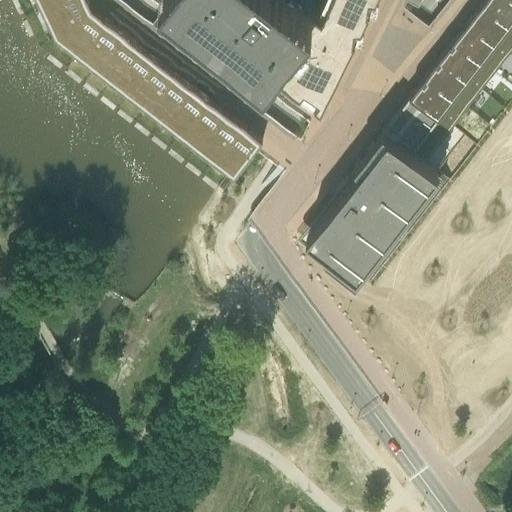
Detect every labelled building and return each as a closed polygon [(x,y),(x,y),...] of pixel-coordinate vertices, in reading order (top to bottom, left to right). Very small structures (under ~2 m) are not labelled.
[(88,0),(55,0),(41,7),(43,11),(52,30),(54,35),(92,5),(92,4),(91,5),(88,0)] [(184,0),(195,8),(192,12),(195,14),(197,10),(320,106),(346,54),(350,57),(352,54),(348,51),(355,37),(352,36),(354,25),(360,26),(369,8),(367,8),(367,0),(326,0),(321,12),(305,0),(184,0)] [(343,0),(281,126),(312,149),(427,0),(343,0)] [(511,0),(480,0),(479,2),(484,6),(511,27),(511,0)] [(471,12),(465,20),(470,24),(507,54),(511,47),(511,27),(484,6),(479,2),(471,12)] [(92,5),(54,35),(59,39),(76,52),(78,54),(107,18),(92,6),(93,6),(92,5)] [(107,18),(78,54),(80,55),(93,65),(96,67),(124,31),(109,20),(110,19),(109,18),(108,19),(107,18)] [(457,30),(451,38),(456,42),(494,71),(500,63),(507,54),(470,24),(465,20),(457,30)] [(124,31),(96,67),(97,69),(110,78),(113,80),(141,44),(126,33),(127,32),(126,31),(125,32),(124,31)] [(443,48),(437,56),(442,60),(480,89),(494,71),(456,42),(451,38),(443,48)] [(141,44),(113,80),(114,82),(127,92),(130,94),(158,57),(143,46),(144,45),(143,45),(142,45),(141,44)] [(429,66),(423,74),(428,78),(466,106),(480,89),(442,60),(437,56),(429,66)] [(158,57),(130,94),(131,95),(144,105),(147,107),(175,71),(160,59),(161,59),(160,58),(159,58),(158,57)] [(175,71),(147,107),(148,108),(161,118),(164,120),(192,84),(178,73),(178,72),(177,71),(176,72),(175,71)] [(415,84),(409,92),(414,96),(452,125),(466,106),(428,78),(423,74),(415,84)] [(192,84),(164,120),(166,122),(178,131),(181,133),(209,97),(195,86),(195,85),(194,84),(193,85),(192,84)] [(401,102),(395,110),(400,114),(438,143),(452,125),(414,96),(409,92),(401,102)] [(209,97),(181,133),(183,135),(195,145),(198,147),(226,110),(212,99),(211,98),(210,98),(209,97)] [(226,110),(198,147),(200,148),(212,158),(215,160),(243,124),(229,112),(228,111),(227,112),(226,110)] [(387,120),(381,128),(386,132),(387,131),(424,160),(425,159),(438,143),(400,114),(395,110),(387,120)] [(243,124),(215,160),(217,161),(229,171),(234,175),(256,147),(262,138),(246,126),(246,125),(245,124),(245,125),(243,124)] [(333,198),(305,234),(350,269),(356,273),(383,238),(416,195),(437,169),(425,159),(424,160),(387,131),(386,132),(378,142),(373,138),(367,145),(373,149),(368,154),(367,154),(364,158),(360,155),(354,162),(359,166),(357,169),(356,169),(351,175),(346,172),(342,177),(334,188),(339,192),(334,199),(333,198)]
